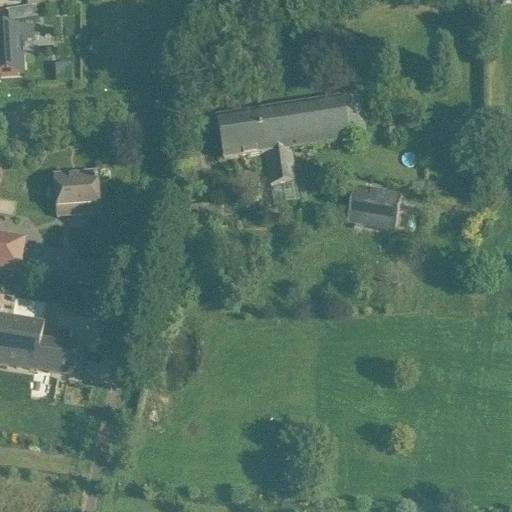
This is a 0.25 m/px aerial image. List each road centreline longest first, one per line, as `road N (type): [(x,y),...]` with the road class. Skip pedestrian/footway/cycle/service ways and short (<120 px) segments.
road 1 (residential): [(113,385),(172,113)]
road 2 (residential): [(0,121),(172,113)]
road 3 (residential): [(172,113),(244,0)]
